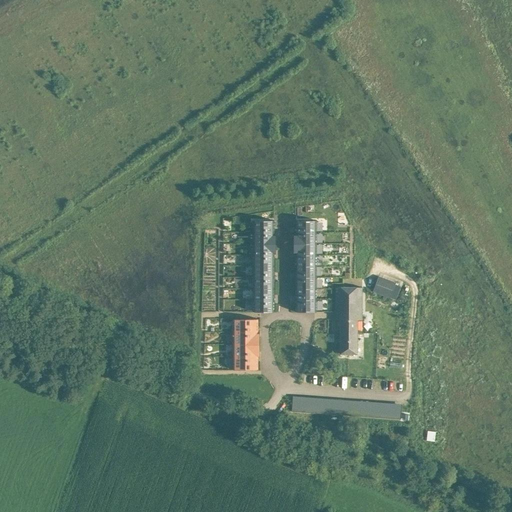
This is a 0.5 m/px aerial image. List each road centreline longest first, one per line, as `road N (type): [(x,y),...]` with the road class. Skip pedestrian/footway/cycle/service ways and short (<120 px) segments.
road 1 (unclassified): [(282,388),(264,411),(248,416),(0,306)]
road 2 (residential): [(282,388),(404,397)]
